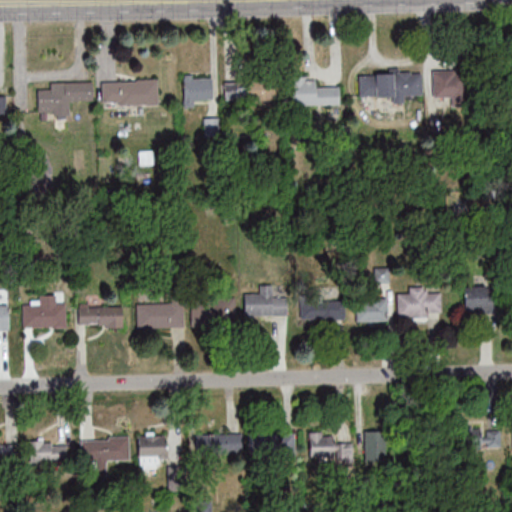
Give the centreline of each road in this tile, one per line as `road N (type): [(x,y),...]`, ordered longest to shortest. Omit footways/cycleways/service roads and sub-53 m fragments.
road 1 (residential): [(511,370),(0,386)]
road 2 (secondary): [(184,2),(0,4)]
